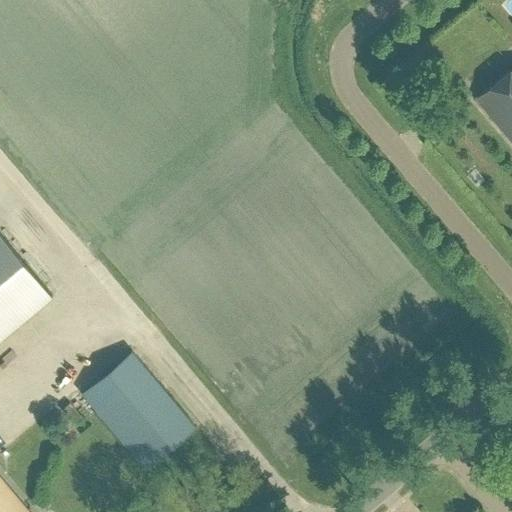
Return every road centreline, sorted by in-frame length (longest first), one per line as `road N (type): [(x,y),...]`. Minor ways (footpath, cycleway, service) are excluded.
road 1 (track): [(300,511),(0,156)]
road 2 (residential): [(511,288),(346,89),(342,67),(351,39),(397,0)]
